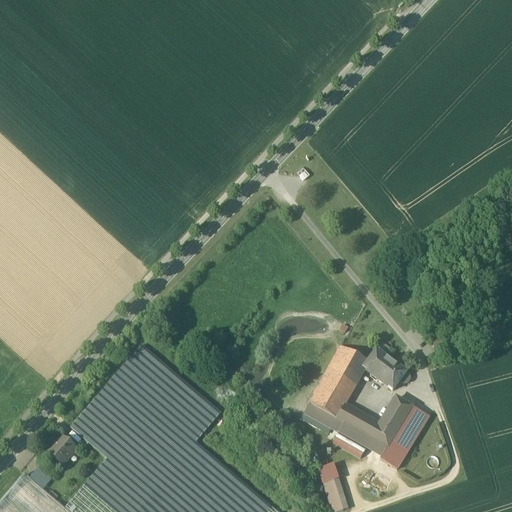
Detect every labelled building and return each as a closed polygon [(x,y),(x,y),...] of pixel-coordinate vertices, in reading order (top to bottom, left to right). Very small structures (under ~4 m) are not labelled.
[(470,332),(450,337),(452,347),(472,342),(470,332)] [(220,414),(141,347),(70,430),(107,461),(65,510),(67,511),(275,511),(195,444),(220,414)] [(341,349),(309,405),(336,421),(343,409),(344,409),(365,370),(368,364),(367,364),(341,349)] [(408,376),(376,352),(367,364),(368,364),(365,370),(392,392),(399,383),(402,384),(404,385),(407,384),(408,384),(409,382),(409,381),(410,380),(409,379),(409,378),(409,377),(408,376)] [(395,400),(377,428),(343,409),(336,421),(343,425),(386,449),(381,457),(379,461),(397,471),(429,419),(396,399),(395,400)] [(336,421),(309,405),(304,415),(338,434),(338,433),(343,425),(336,421)] [(386,449),(343,425),(338,433),(367,450),(381,457),(386,449)] [(61,438),(46,455),(62,468),(68,461),(67,460),(75,451),(76,452),(77,451),(61,438)] [(332,464),(316,468),(327,511),(337,511),(344,510),(332,464)] [(67,511),(65,510),(26,476),(0,506),(0,511),(67,511)]
